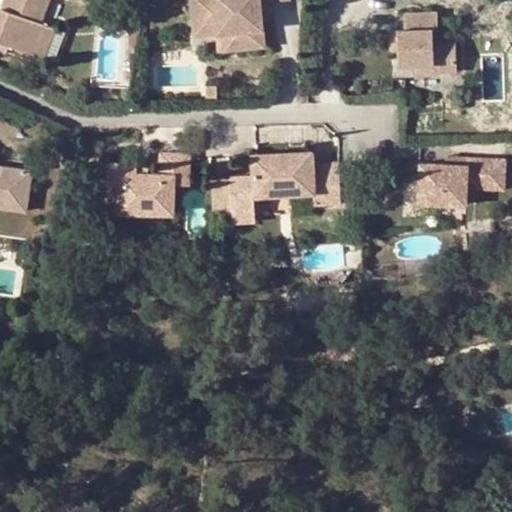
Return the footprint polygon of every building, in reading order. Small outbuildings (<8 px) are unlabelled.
[(49,20),(43,18),(48,0),(3,0),(0,9),(0,36),(9,40),(37,51),(49,20)] [(261,18),(259,0),(191,0),(193,17),(214,16),(215,30),(222,29),(224,47),(263,44),(261,18)] [(259,0),(261,18),(269,17),(267,0),(259,0)] [(399,62),(416,62),(426,62),(426,70),(456,70),(456,42),(434,42),(433,28),(439,27),(439,11),(407,12),(406,28),(399,28),(399,62)] [(131,25),(140,26),(141,14),(131,14),(131,25)] [(214,16),(193,17),(194,32),(215,30),(214,16)] [(46,54),(58,23),(49,20),(37,51),(46,54)] [(129,43),(139,44),(140,26),(131,25),(129,43)] [(9,40),(0,36),(0,45),(6,48),(9,40)] [(416,62),(416,71),(426,70),(426,62),(416,62)] [(155,200),(174,200),(174,181),(190,181),(189,149),(161,149),(161,171),(149,170),(137,170),(138,164),(138,160),(108,159),(107,198),(108,198),(110,198),(113,199),(115,200),(117,202),(118,205),(118,207),(155,208),(155,200)] [(336,176),(315,177),(314,170),(313,150),(251,153),(253,172),(230,174),(233,218),(254,216),(253,193),(315,191),(317,210),(336,209),(336,176)] [(507,185),(507,154),(477,155),(478,163),(449,165),(423,166),(425,205),(467,203),(466,183),(479,183),(479,186),(507,185)] [(477,155),(449,156),(449,165),(478,163),(477,155)] [(0,197),(9,199),(14,166),(0,163),(0,197)] [(0,204),(25,209),(30,168),(14,166),(9,199),(0,197),(0,204)]
